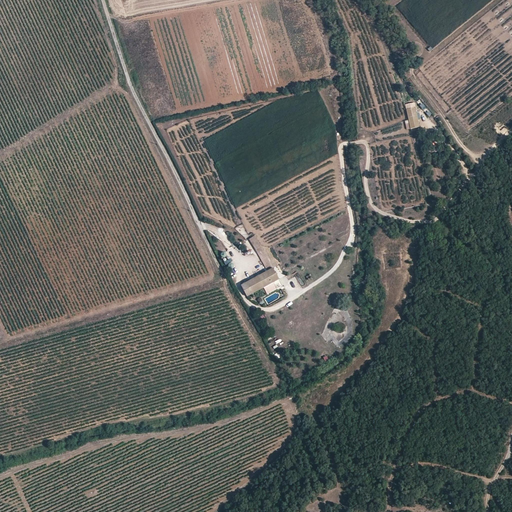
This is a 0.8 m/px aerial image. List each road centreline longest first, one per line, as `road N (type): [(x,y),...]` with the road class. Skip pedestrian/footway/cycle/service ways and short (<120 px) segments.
road 1 (unclassified): [(201,230),(128,80),(105,0)]
road 2 (track): [(0,160),(128,80)]
